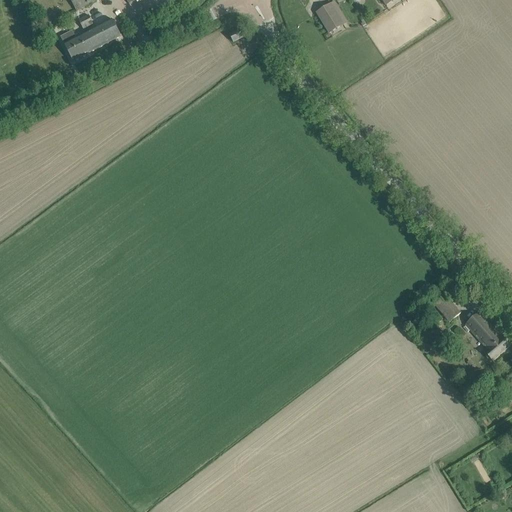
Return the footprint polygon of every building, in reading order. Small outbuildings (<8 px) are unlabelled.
[(71,0),(77,12),(101,0),(71,0)] [(343,25),(331,5),(317,13),(329,34),(343,25)] [(79,22),(84,30),(92,25),(87,17),(79,22)] [(61,38),(68,53),(73,62),(121,37),(113,21),(76,41),(72,32),(61,38)] [(241,29),(229,36),(233,42),(245,36),(241,29)] [(445,295),(437,302),(434,305),(450,323),(460,314),(445,295)] [(480,313),(472,320),(465,326),(486,350),(483,353),(491,363),(511,345),(503,336),(501,337),(480,313)]
